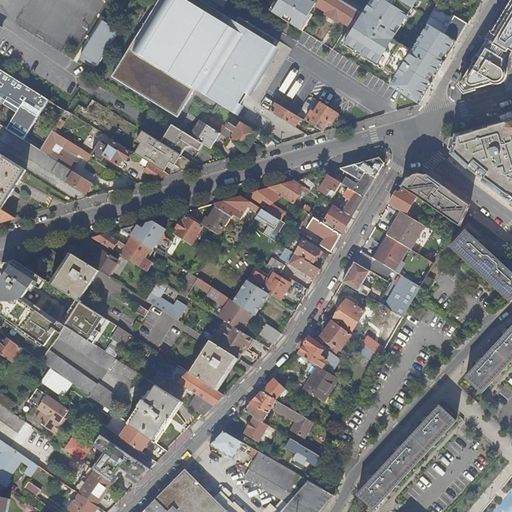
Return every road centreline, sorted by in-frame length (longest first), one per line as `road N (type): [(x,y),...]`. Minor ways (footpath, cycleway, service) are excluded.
road 1 (residential): [(122,511),(303,331),(421,125)]
road 2 (tertiary): [(421,125),(0,239)]
road 3 (residential): [(511,310),(350,476),(334,511)]
road 4 (residential): [(421,125),(493,0)]
road 5 (residential): [(511,219),(434,160),(421,125)]
